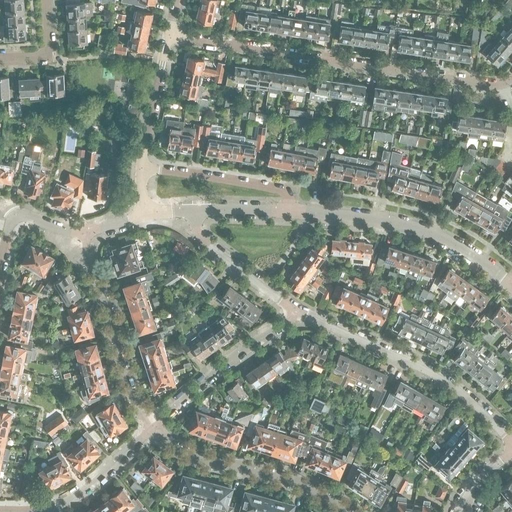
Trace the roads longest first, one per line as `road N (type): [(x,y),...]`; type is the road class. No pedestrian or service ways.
road 1 (residential): [(167,35),(511,83)]
road 2 (residential): [(511,445),(434,375),(294,312)]
road 3 (residential): [(510,284),(426,233),(295,213)]
road 4 (residential): [(350,511),(304,485),(190,456),(152,426)]
road 5 (residential): [(152,426),(123,372),(85,258),(84,231)]
road 6 (residential): [(152,426),(294,312)]
road 7 (residential): [(0,511),(46,509),(77,495),(152,426)]
road 8 (residential): [(142,169),(286,192),(295,213)]
road 9 (residential): [(294,312),(201,239),(192,211)]
road 10 (residential): [(142,169),(167,35)]
